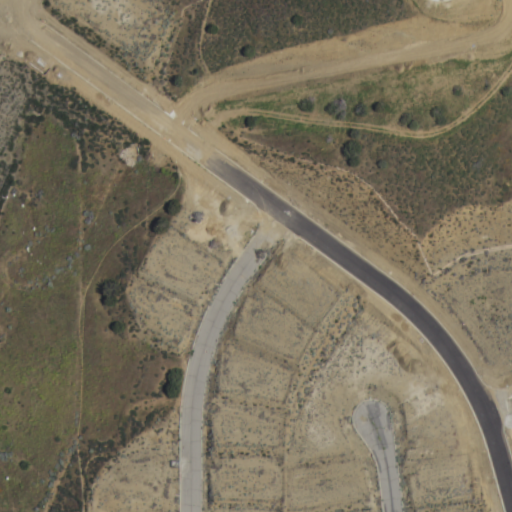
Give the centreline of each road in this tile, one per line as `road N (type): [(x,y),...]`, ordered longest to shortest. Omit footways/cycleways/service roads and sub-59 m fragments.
road 1 (residential): [(511,507),(482,406),(434,331),(400,298),(2,8)]
road 2 (residential): [(280,212),(205,330),(188,403),(184,511)]
